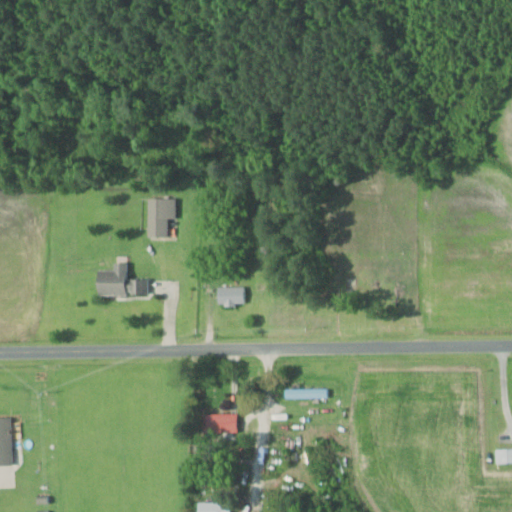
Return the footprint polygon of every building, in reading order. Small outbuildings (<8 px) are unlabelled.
[(146,238),(170,238),(170,219),(176,219),(176,198),(146,198),(146,238)] [(127,264),(112,264),(112,271),(94,271),(94,295),(146,295),(146,279),(127,279),(127,264)] [(244,305),(244,287),(215,287),(215,305),(244,305)] [(327,390),(283,390),(283,398),(327,398),(327,390)] [(199,432),(234,432),(234,414),(199,414),(199,432)] [(0,465),(11,466),(11,419),(0,418),(0,465)] [(511,450),(494,450),(494,463),(511,462),(511,450)] [(228,511),(228,503),(195,503),(195,511),(228,511)]
